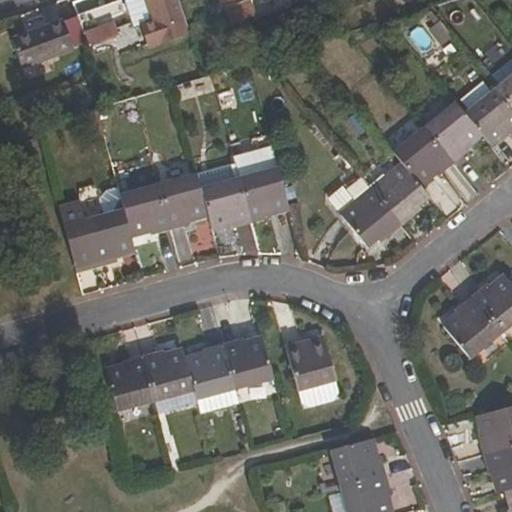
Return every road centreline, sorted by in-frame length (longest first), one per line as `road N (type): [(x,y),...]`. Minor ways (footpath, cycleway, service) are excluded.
road 1 (residential): [(0,338),(219,281),(270,277),(316,284),(366,314)]
road 2 (residential): [(366,314),(451,511)]
road 3 (residential): [(366,314),(511,202)]
